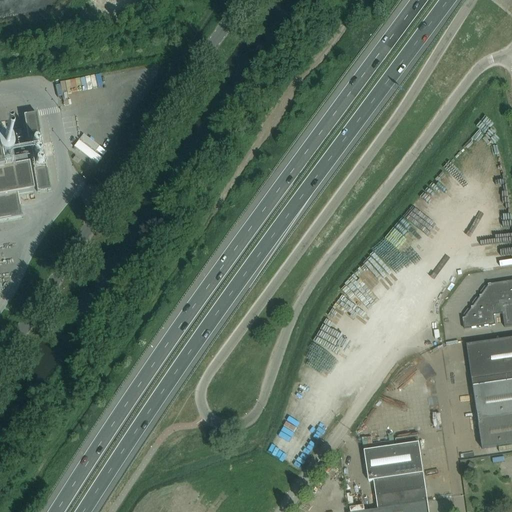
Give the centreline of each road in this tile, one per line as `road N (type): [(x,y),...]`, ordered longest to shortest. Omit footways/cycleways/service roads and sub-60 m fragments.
road 1 (unclassified): [(511,59),(481,68),(314,277),(260,406),(235,424),(202,409),(203,383),(386,133),(472,0)]
road 2 (motorway): [(416,0),(315,131),(51,511)]
road 3 (motorway): [(83,511),(448,0)]
road 4 (unclassified): [(0,370),(244,0)]
road 5 (unknown): [(65,177),(36,84),(0,84)]
